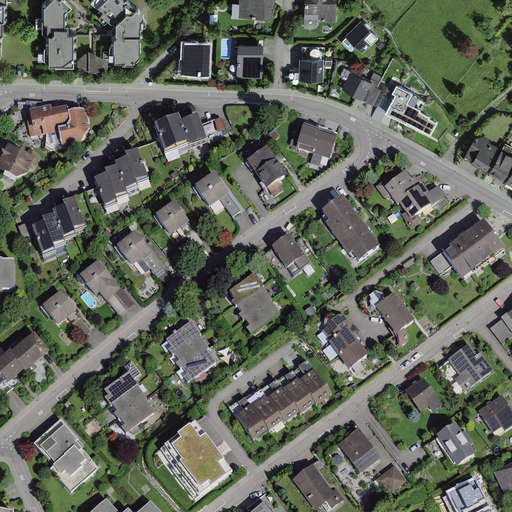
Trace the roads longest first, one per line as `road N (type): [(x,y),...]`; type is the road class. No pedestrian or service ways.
road 1 (residential): [(380,137),(360,163),(130,332),(4,442)]
road 2 (residential): [(0,92),(298,103),(380,137)]
road 3 (residential): [(218,511),(511,290)]
road 4 (residential): [(380,137),(511,211)]
